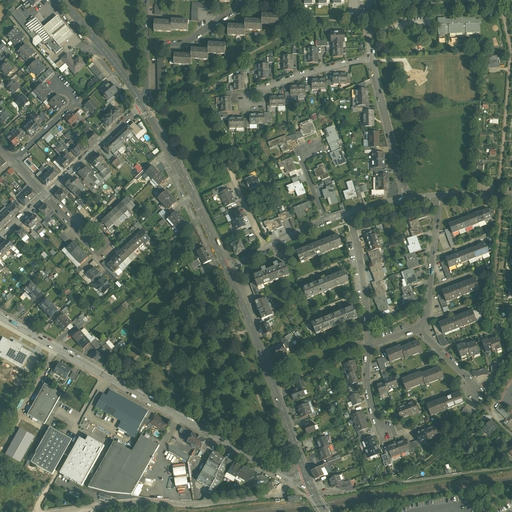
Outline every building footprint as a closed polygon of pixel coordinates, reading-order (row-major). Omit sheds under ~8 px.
[(40,0),(27,0),(27,1),(28,1),(23,6),(25,8),(30,4),(33,7),(40,0)] [(216,4),(192,3),(191,18),(197,18),(198,9),(216,10),(216,4)] [(35,47),(43,41),(38,35),(44,30),(43,28),(34,18),(27,24),(16,10),(11,14),(32,40),(32,44),(35,47)] [(279,16),(262,15),(262,21),(262,25),(278,26),(279,16)] [(52,37),(60,47),(73,36),(57,16),(43,28),(44,30),(51,38),(52,37)] [(479,33),(479,24),(483,24),(486,36),(492,35),(492,34),(498,33),(495,18),(482,20),(482,21),(475,21),(475,19),(465,19),(465,20),(462,20),(462,18),(455,18),(455,20),(445,20),(445,19),(438,19),(439,35),(479,33)] [(188,21),(171,20),(171,22),(171,31),(188,31),(188,21)] [(262,21),(245,20),(245,26),(245,30),(261,31),(262,25),(262,21)] [(171,22),(155,21),(154,32),(171,33),(171,31),(171,22)] [(245,26),(228,25),(228,36),(244,37),(245,30),(245,26)] [(14,29),(6,36),(11,41),(19,33),(14,29)] [(38,35),(43,41),(45,43),(46,42),(56,54),(62,49),(60,47),(52,37),(51,38),(44,30),(38,35)] [(343,31),(331,32),(331,43),(332,43),(342,42),(344,42),(344,38),(344,37),(343,37),(343,31)] [(19,33),(11,41),(15,45),(23,38),(19,33)] [(225,44),(209,43),(208,50),(208,54),(225,55),(225,44)] [(25,45),(17,52),(21,57),(29,49),(25,45)] [(13,53),(8,48),(4,52),(8,57),(13,53)] [(29,49),(21,57),(26,61),(33,54),(29,49)] [(208,50),(192,49),(191,56),(191,60),(208,60),(208,54),(208,50)] [(342,49),(332,49),(333,58),(343,57),(342,49)] [(191,56),(174,55),(174,65),(191,66),(191,60),(191,56)] [(317,55),(307,55),(308,63),(318,63),(317,55)] [(492,57),(484,58),(485,68),(499,67),(498,61),(497,61),(497,56),(492,56),(492,57)] [(65,64),(58,70),(62,73),(68,68),(74,75),(85,65),(78,58),(73,62),(68,57),(68,58),(63,61),(65,64)] [(61,59),(54,65),(58,70),(65,64),(63,61),(61,59)] [(36,60),(28,68),(32,72),(40,65),(36,60)] [(293,62),(283,62),(283,71),(293,70),(293,62)] [(6,63),(4,65),(0,68),(0,69),(6,76),(10,72),(13,69),(6,63)] [(40,65),(32,72),(37,77),(44,70),(40,65)] [(268,71),(258,71),(258,79),(268,79),(268,71)] [(347,73),(339,74),(339,84),(348,84),(347,80),(347,74),(347,73)] [(91,87),(99,81),(95,76),(88,83),(91,87)] [(326,79),(318,79),(318,89),(327,89),(327,86),(326,81),(326,79)] [(13,81),(10,84),(7,87),(13,94),(20,88),(13,81)] [(101,91),(109,100),(118,92),(110,83),(106,86),(102,90),(101,91)] [(243,83),(233,83),(234,87),(234,91),(244,91),(243,83)] [(38,96),(45,88),(41,84),(33,91),(38,96)] [(306,85),(297,86),(298,96),(306,95),(306,92),(306,86),(306,85)] [(38,96),(42,100),(45,97),(50,93),(45,88),(38,96)] [(361,89),(361,90),(356,91),(356,98),(368,98),(368,89),(366,89),(361,89)] [(27,101),(21,95),(14,101),(21,108),(25,105),(24,104),(27,101)] [(53,107),(61,100),(57,95),(52,99),(49,103),(53,107)] [(285,96),(277,96),(277,106),(285,106),(285,98),(285,96)] [(368,98),(356,98),(356,105),(356,106),(357,106),(368,106),(368,98)] [(65,104),(61,100),(53,107),(57,112),(65,104)] [(98,108),(91,100),(84,106),(85,107),(89,111),(91,114),(98,108)] [(231,104),(221,104),(221,113),(222,113),(227,112),(231,112),(231,104)] [(116,108),(109,114),(116,121),(122,115),(116,108)] [(3,110),(0,113),(0,112),(0,119),(3,123),(10,117),(3,110)] [(368,111),(363,112),(364,127),(374,126),(373,111),(368,111)] [(74,115),(71,112),(65,119),(71,125),(77,119),(74,115)] [(41,121),(34,113),(30,118),(32,120),(37,125),(41,121)] [(82,118),(77,113),(74,115),(77,119),(79,121),(82,118)] [(116,121),(109,114),(102,120),(109,127),(116,121)] [(32,120),(27,124),(35,132),(39,128),(37,125),(32,120)] [(311,121),(301,125),(303,130),(301,131),(303,137),(304,138),(315,133),(311,121)] [(136,126),(134,123),(129,127),(133,131),(132,133),(135,137),(141,131),(136,126)] [(35,132),(27,124),(23,129),(26,132),(30,136),(35,132)] [(128,126),(122,132),(127,137),(132,133),(133,131),(129,127),(128,126)] [(333,126),(330,127),(326,129),(329,137),(326,139),(329,145),(339,141),(333,126)] [(97,138),(89,130),(88,129),(86,128),(83,131),(86,134),(93,142),(97,138)] [(20,134),(16,131),(12,135),(19,143),(24,139),(20,134)] [(49,132),(42,138),(47,143),(53,137),(49,132)] [(122,132),(116,137),(121,143),(127,137),(122,132)] [(370,140),(370,147),(370,148),(375,148),(379,147),(379,132),(369,132),(369,140),(370,140)] [(93,142),(86,134),(82,138),(84,139),(83,140),(84,140),(83,141),(85,144),(86,145),(87,144),(89,146),(93,142)] [(296,134),(290,136),(292,140),(292,142),(299,139),(296,134)] [(19,143),(12,135),(7,140),(14,147),(19,143)] [(286,136),(268,143),(270,148),(281,144),(282,146),(280,147),(280,148),(281,148),(283,153),(289,150),(287,145),(286,142),(288,141),(287,138),(286,136)] [(69,142),(81,154),(85,150),(75,139),(73,138),(72,140),(69,137),(67,138),(66,139),(69,142)] [(110,143),(118,151),(124,146),(121,143),(116,137),(110,143)] [(42,150),(45,148),(39,141),(36,143),(42,150)] [(81,154),(69,142),(67,144),(70,147),(69,148),(72,151),(71,151),(77,157),(81,154)] [(118,151),(110,143),(104,149),(105,150),(104,151),(108,155),(111,152),(114,155),(118,151)] [(334,152),(329,154),(332,159),(335,158),(338,166),(346,163),(341,149),(339,150),(334,152)] [(98,154),(94,158),(100,164),(102,162),(104,160),(98,154)] [(72,162),(66,155),(62,159),(68,165),(72,162)] [(105,170),(100,164),(94,158),(90,162),(100,173),(101,173),(105,170)] [(291,158),(278,164),(280,168),(284,167),(288,174),(296,171),(296,170),(296,171),(292,162),(293,162),(291,158)] [(33,165),(28,159),(23,163),(29,169),(33,165)] [(68,165),(62,159),(58,163),(62,167),(64,169),(68,165)] [(115,159),(111,163),(116,168),(120,164),(115,159)] [(112,172),(102,162),(100,164),(105,170),(109,174),(112,172)] [(137,164),(134,168),(139,172),(143,168),(137,164)] [(329,178),(323,164),(318,166),(319,168),(314,171),(317,176),(320,175),(323,180),(329,178)] [(58,175),(52,168),(50,170),(47,166),(44,169),(54,179),(58,175)] [(82,169),(94,183),(97,181),(93,177),(94,175),(86,166),(82,169)] [(145,180),(148,177),(152,181),(153,180),(159,174),(152,166),(146,172),(146,173),(142,177),(145,180)] [(54,179),(44,169),(43,167),(39,171),(40,172),(50,182),(54,179)] [(83,179),(84,179),(87,182),(92,188),(96,184),(94,183),(82,169),(78,173),(83,179)] [(101,173),(105,178),(109,174),(105,170),(101,173)] [(144,170),(135,178),(138,181),(142,177),(146,173),(146,172),(144,170)] [(50,182),(40,172),(36,176),(46,186),(50,182)] [(159,174),(153,180),(159,186),(166,180),(159,174)] [(378,175),(378,178),(376,178),(376,183),(388,183),(389,183),(389,175),(381,175),(378,175)] [(69,181),(75,187),(81,193),(85,189),(83,187),(77,181),(73,177),(69,181)] [(246,180),(251,190),(258,187),(257,184),(259,183),(257,178),(255,179),(254,177),(249,179),(246,180)] [(75,187),(69,181),(65,185),(71,191),(75,187)] [(352,181),(348,182),(350,190),(343,192),(346,200),(357,197),(352,181)] [(300,185),(299,182),(293,184),(286,187),(287,188),(287,189),(288,191),(288,190),(289,192),(295,190),(298,197),(306,194),(302,184),(300,185)] [(388,183),(376,183),(376,191),(371,191),(372,195),(384,195),(384,191),(389,190),(388,183)] [(224,185),(217,188),(219,194),(227,190),(224,185)] [(333,187),(322,191),(325,199),(331,197),(334,204),(338,203),(333,187)] [(30,189),(26,193),(32,199),(37,195),(30,189)] [(68,196),(61,189),(54,195),(64,205),(67,203),(64,199),(68,196)] [(227,190),(219,194),(226,207),(235,203),(228,189),(227,190)] [(161,196),(158,199),(163,204),(171,197),(166,191),(165,191),(161,196)] [(17,199),(11,193),(9,195),(15,201),(17,199)] [(32,199),(26,193),(22,196),(28,203),(32,199)] [(28,203),(22,196),(18,200),(24,207),(28,203)] [(171,197),(163,204),(169,210),(177,203),(171,197)] [(135,206),(127,198),(125,199),(126,200),(122,203),(122,202),(122,203),(129,210),(130,211),(135,206)] [(309,202),(294,208),(298,219),(306,216),(303,209),(311,206),(309,202)] [(121,205),(117,208),(117,207),(124,215),(127,218),(132,214),(129,210),(122,203),(120,204),(121,205)] [(20,211),(14,204),(8,210),(14,217),(20,211)] [(45,204),(38,210),(45,217),(51,211),(45,204)] [(124,215),(117,207),(115,209),(116,209),(112,213),(112,212),(111,212),(119,220),(124,215)] [(488,209),(481,212),(485,221),(491,219),(488,209)] [(14,217),(8,210),(4,214),(10,220),(14,217)] [(242,218),(238,211),(234,213),(229,215),(233,222),(242,218)] [(119,220),(111,212),(110,214),(111,214),(107,217),(106,217),(114,225),(119,220)] [(170,217),(168,219),(171,222),(170,223),(173,227),(182,219),(176,212),(170,217)] [(286,212),(278,215),(279,218),(281,222),(289,219),(286,213),(286,212)] [(481,212),(474,214),(478,224),(485,221),(481,212)] [(10,220),(4,214),(0,217),(6,224),(10,220)] [(474,214),(468,217),(472,226),(478,224),(474,214)] [(29,219),(38,229),(41,227),(37,223),(39,221),(33,215),(29,219)] [(114,225),(106,217),(105,218),(105,219),(102,222),(101,222),(108,230),(114,225)] [(468,217),(461,219),(465,229),(472,226),(468,217)] [(242,218),(233,222),(235,226),(233,227),(235,231),(241,228),(246,226),(242,218)] [(279,218),(265,223),(269,232),(283,227),(281,222),(279,218)] [(38,229),(29,219),(24,223),(30,229),(32,228),(39,235),(40,234),(39,233),(41,232),(38,229)] [(182,219),(173,227),(176,230),(177,229),(180,232),(188,225),(182,219)] [(423,234),(418,219),(409,223),(413,237),(416,236),(423,234)] [(461,219),(455,222),(459,231),(465,229),(461,219)] [(455,222),(448,224),(450,229),(451,231),(452,234),(459,231),(455,222)] [(20,227),(15,233),(21,240),(27,235),(20,227)] [(150,239),(142,231),(140,232),(141,233),(137,236),(144,243),(145,244),(150,239)] [(371,236),(366,237),(366,238),(371,251),(377,249),(380,248),(376,234),(371,236)] [(337,235),(317,243),(321,255),(342,246),(337,235)] [(137,236),(135,237),(136,238),(132,241),(139,248),(144,243),(137,236)] [(413,237),(407,239),(409,246),(408,247),(411,254),(414,252),(421,250),(416,236),(413,237)] [(246,239),(240,242),(240,241),(238,242),(237,241),(233,243),(234,244),(231,245),(236,255),(244,251),(242,246),(249,243),(248,241),(247,241),(246,239)] [(66,244),(64,247),(66,249),(73,243),(71,240),(66,244)] [(8,252),(12,247),(6,241),(1,245),(8,252)] [(132,241),(130,242),(131,242),(127,246),(134,253),(139,248),(132,241)] [(73,243),(66,249),(71,255),(78,248),(79,247),(77,246),(73,243)] [(317,243),(296,252),(300,263),(321,255),(317,243)] [(484,243),(478,246),(482,256),(488,253),(484,243)] [(0,258),(1,258),(2,258),(5,255),(8,258),(11,255),(8,252),(1,245),(0,246),(0,258)] [(127,246),(127,245),(125,247),(126,247),(122,251),(129,258),(134,253),(127,246)] [(12,247),(8,252),(11,255),(14,258),(20,253),(13,246),(12,247)] [(478,246),(471,248),(475,258),(482,256),(478,246)] [(81,252),(78,248),(71,255),(76,260),(83,253),(83,252),(82,251),(81,252)] [(197,252),(198,255),(189,262),(191,265),(200,258),(208,254),(205,248),(197,252)] [(471,248),(465,251),(468,261),(475,258),(471,248)] [(380,259),(379,256),(380,256),(377,249),(371,251),(368,252),(373,267),(380,264),(382,263),(381,259),(380,259)] [(122,251),(121,250),(120,252),(121,252),(117,256),(123,262),(129,258),(122,251)] [(468,261),(465,251),(458,253),(462,263),(468,261)] [(411,254),(405,256),(410,270),(413,269),(419,267),(414,252),(411,254)] [(86,257),(83,253),(76,260),(81,265),(88,258),(87,256),(86,257)] [(132,261),(137,257),(134,253),(129,258),(132,261)] [(462,263),(458,253),(452,256),(455,266),(462,263)] [(200,262),(201,261),(203,265),(211,261),(208,254),(200,258),(191,265),(193,268),(200,263),(200,262)] [(117,256),(116,255),(115,256),(116,257),(112,260),(112,261),(122,271),(127,266),(123,262),(117,256)] [(452,256),(445,259),(446,261),(447,264),(448,267),(449,268),(455,266),(452,256)] [(108,266),(114,273),(112,275),(115,279),(123,272),(122,271),(112,261),(111,262),(111,263),(108,266)] [(274,268),(270,269),(275,281),(289,275),(284,264),(278,266),(276,262),(273,263),(274,268)] [(373,267),(370,268),(375,282),(382,280),(384,279),(383,274),(382,275),(381,271),(382,271),(380,264),(373,267)] [(108,266),(107,266),(105,268),(112,275),(114,273),(108,266)] [(204,266),(199,268),(203,276),(208,273),(204,266)] [(263,272),(253,276),(255,282),(258,288),(275,281),(270,269),(266,271),(264,267),(261,268),(263,272)] [(44,277),(50,274),(47,269),(41,273),(44,277)] [(87,275),(91,281),(99,273),(98,272),(97,272),(94,269),(87,275)] [(410,270),(403,272),(408,286),(411,285),(417,283),(413,269),(410,270)] [(344,271),(323,280),(327,291),(348,282),(344,271)] [(99,273),(91,281),(93,283),(94,282),(100,276),(101,276),(99,273)] [(100,276),(94,282),(96,285),(103,278),(100,276)] [(96,285),(95,285),(98,288),(97,289),(100,292),(101,291),(103,294),(111,287),(108,284),(109,283),(106,281),(105,281),(103,278),(96,285)] [(471,281),(462,284),(462,283),(458,285),(462,296),(479,289),(475,278),(470,280),(471,281)] [(323,280),(302,288),(307,299),(327,291),(323,280)] [(375,282),(372,283),(377,297),(384,295),(387,294),(385,289),(384,290),(383,286),(384,286),(382,280),(375,282)] [(30,282),(23,289),(25,292),(22,295),(25,298),(28,296),(37,287),(33,283),(32,284),(30,282)] [(258,288),(255,282),(250,284),(256,300),(262,298),(258,288)] [(408,286),(401,289),(404,296),(402,296),(405,303),(416,300),(411,285),(408,286)] [(454,287),(446,290),(441,291),(442,294),(444,297),(445,299),(446,302),(462,296),(458,285),(454,286),(454,287)] [(40,291),(37,287),(28,296),(31,299),(31,298),(34,301),(42,294),(39,292),(40,291)] [(377,297),(374,298),(379,312),(389,309),(387,305),(386,305),(385,301),(386,301),(384,295),(377,297)] [(46,298),(39,306),(42,309),(41,309),(44,312),(53,304),(49,300),(48,301),(46,298)] [(266,298),(255,302),(258,311),(269,307),(266,298)] [(53,304),(44,312),(47,315),(48,315),(50,318),(58,311),(56,308),(57,307),(53,304)] [(269,307),(258,311),(262,320),(269,317),(273,316),(269,307)] [(353,307),(332,315),(337,326),(357,318),(353,307)] [(472,310),(468,312),(468,313),(460,316),(459,315),(455,317),(459,328),(481,319),(482,313),(477,312),(477,311),(474,311),(472,312),(472,310)] [(72,323),(63,314),(56,321),(65,330),(72,323)] [(332,315),(311,323),(316,334),(337,326),(332,315)] [(455,317),(451,318),(451,319),(443,323),(443,322),(438,323),(443,334),(459,328),(455,317)] [(264,325),(265,326),(260,328),(263,336),(271,333),(269,327),(272,325),(271,323),(270,320),(264,325)] [(438,323),(433,326),(437,337),(443,334),(438,323)] [(80,331),(73,337),(78,343),(85,337),(80,331)] [(289,344),(294,340),(290,334),(285,337),(288,341),(289,344)] [(0,355),(21,367),(27,357),(28,358),(31,354),(2,337),(0,340),(0,355)] [(85,337),(78,343),(83,349),(90,343),(85,337)] [(488,341),(492,350),(492,352),(501,349),(497,338),(494,340),(494,339),(488,341)] [(97,342),(93,346),(95,349),(104,342),(101,339),(98,342),(97,342)] [(492,350),(488,341),(487,339),(481,341),(485,352),(492,350)] [(111,349),(114,347),(109,340),(106,342),(111,349)] [(418,341),(401,348),(405,357),(405,359),(423,352),(418,341)] [(104,342),(95,349),(97,351),(102,347),(106,344),(104,342)] [(472,344),(472,343),(466,345),(470,356),(470,357),(479,353),(475,342),(472,344)] [(111,350),(106,344),(102,347),(105,350),(100,354),(104,357),(111,350)] [(466,345),(465,344),(463,345),(462,344),(456,347),(458,351),(457,352),(458,355),(459,355),(461,359),(470,356),(466,345)] [(277,357),(280,364),(285,362),(284,361),(288,360),(285,350),(287,349),(285,345),(282,345),(274,349),(275,353),(274,354),(274,355),(274,356),(275,357),(276,357),(277,357)] [(400,346),(386,351),(388,357),(390,362),(390,363),(405,357),(401,348),(400,346)] [(100,354),(96,352),(92,360),(100,364),(104,357),(100,354)] [(382,359),(382,358),(377,360),(381,370),(386,368),(384,364),(382,359)] [(354,360),(344,364),(346,368),(345,369),(347,372),(348,374),(354,372),(357,371),(356,369),(357,368),(354,360)] [(60,364),(57,370),(55,373),(61,376),(60,377),(65,379),(70,370),(60,364)] [(439,367),(421,374),(425,383),(425,385),(444,378),(439,367)] [(79,375),(76,374),(73,372),(70,378),(73,380),(76,381),(79,375)] [(348,374),(345,375),(348,383),(349,383),(350,385),(354,384),(358,382),(354,372),(348,374)] [(420,372),(402,379),(406,391),(425,383),(421,374),(420,372)] [(384,382),(388,390),(398,386),(395,379),(394,379),(393,377),(388,378),(389,379),(384,381),(384,382)] [(388,392),(388,390),(384,382),(376,385),(380,395),(388,392)] [(37,420),(44,425),(62,394),(44,384),(27,415),(32,418),(31,420),(36,423),(37,420)] [(298,389),(290,392),(294,400),(303,396),(302,393),(303,391),(302,388),(302,387),(298,389)] [(95,407),(137,431),(140,432),(143,426),(146,428),(149,424),(150,422),(151,421),(147,419),(145,418),(148,412),(110,390),(106,396),(103,394),(95,407)] [(456,395),(447,398),(447,397),(443,398),(447,410),(464,403),(459,392),(455,394),(456,395)] [(358,394),(349,397),(353,406),(361,403),(358,394)] [(439,401),(431,404),(430,403),(426,405),(430,416),(447,410),(443,398),(439,400),(439,401)] [(415,401),(405,405),(409,415),(419,411),(415,401)] [(305,404),(296,408),(299,413),(310,409),(308,403),(305,404)] [(405,405),(396,408),(401,420),(410,416),(409,415),(405,405)] [(510,415),(500,405),(495,410),(506,420),(510,415)] [(469,411),(464,408),(461,412),(466,416),(469,411)] [(310,409),(299,413),(301,419),(309,415),(312,414),(310,409)] [(354,414),(351,416),(352,420),(353,420),(355,424),(365,420),(362,411),(356,414),(354,414)] [(474,415),(469,411),(466,416),(470,420),(474,415)] [(19,418),(16,416),(13,415),(10,420),(13,421),(16,423),(19,418)] [(168,423),(154,415),(151,421),(150,422),(158,426),(157,427),(164,431),(168,423)] [(79,425),(92,432),(95,427),(82,420),(79,425)] [(365,420),(355,424),(356,428),(355,428),(357,433),(363,430),(368,428),(365,420)] [(498,427),(491,421),(482,429),(489,436),(498,427)] [(313,422),(304,426),(307,434),(316,431),(313,422)] [(434,426),(424,430),(428,439),(438,435),(434,426)] [(30,456),(25,466),(27,468),(30,462),(52,475),(72,440),(50,427),(33,457),(30,456)] [(193,433),(182,427),(179,432),(190,438),(193,433)] [(19,463),(34,436),(19,428),(5,455),(19,463)] [(424,430),(415,433),(417,440),(419,444),(419,443),(422,442),(421,441),(428,439),(424,430)] [(206,440),(193,433),(190,438),(187,442),(192,445),(191,446),(195,449),(196,447),(200,450),(206,440)] [(114,441),(88,487),(110,493),(131,495),(138,483),(159,446),(141,436),(132,452),(114,441)] [(86,442),(80,438),(60,473),(82,486),(92,468),(95,470),(99,462),(96,461),(104,446),(88,437),(86,442)] [(317,440),(316,440),(318,445),(317,445),(319,450),(328,446),(327,442),(328,441),(326,437),(324,437),(317,440)] [(366,439),(361,441),(361,442),(364,450),(375,446),(376,446),(372,437),(366,439)] [(407,444),(405,440),(396,443),(400,453),(404,451),(404,453),(409,451),(410,451),(407,444)] [(396,443),(387,447),(389,453),(391,458),(400,454),(400,453),(396,443)] [(190,457),(168,444),(169,452),(187,462),(190,457)] [(319,450),(317,451),(321,461),(331,457),(329,452),(330,452),(328,446),(319,450)] [(375,446),(364,450),(366,455),(368,454),(369,458),(379,454),(377,450),(375,446)] [(224,459),(213,452),(205,465),(217,472),(222,474),(227,466),(222,463),(224,459)] [(225,457),(224,459),(222,463),(227,466),(230,460),(225,457)] [(234,463),(232,466),(231,468),(229,471),(228,474),(236,478),(237,476),(242,467),(234,462),(234,463)] [(326,463),(311,471),(315,480),(324,475),(321,469),(324,468),(328,466),(326,463)] [(173,466),(176,488),(187,487),(185,464),(173,466)] [(217,472),(205,465),(202,471),(215,479),(220,481),(224,475),(222,474),(217,472)] [(242,465),(242,467),(237,476),(249,483),(253,477),(254,474),(255,473),(242,465)] [(215,479),(202,471),(197,481),(210,488),(215,479)] [(234,482),(236,478),(228,474),(229,471),(228,471),(225,477),(234,482)] [(339,474),(328,479),(329,480),(331,485),(332,488),(339,486),(339,487),(343,485),(343,483),(339,474)] [(215,479),(210,488),(207,494),(211,496),(220,481),(215,479)] [(350,481),(343,483),(343,485),(339,487),(340,490),(344,488),(346,489),(352,486),(350,481)]
